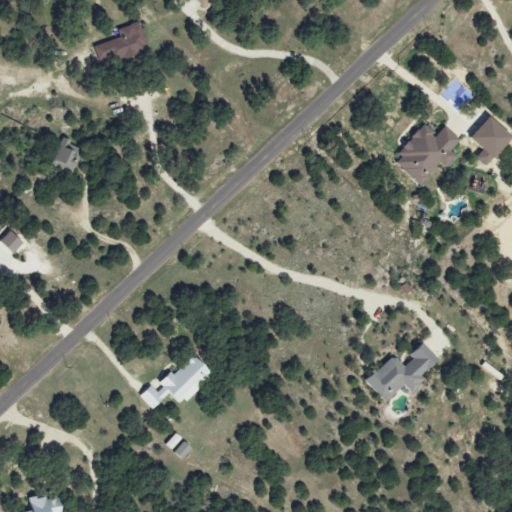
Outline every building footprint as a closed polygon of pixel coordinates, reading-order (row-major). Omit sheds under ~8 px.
[(117,37),(93,46),(100,66),(145,48),(135,22),(114,30),(117,37)] [(506,137),(483,116),(463,138),(478,151),(471,158),(480,166),(506,137)] [(456,139),(439,126),(432,135),(419,124),(388,162),(417,186),(435,163),(441,168),(451,156),(446,151),(456,139)] [(71,173),(80,147),(58,139),(49,165),(71,173)] [(361,382),(382,403),(398,386),(406,394),(421,380),(416,375),(432,358),(416,342),(404,354),(408,359),(399,368),(387,355),(361,382)] [(151,410),(166,395),(177,406),(208,376),(189,357),(170,375),(166,371),(155,383),(160,388),(155,392),(148,385),(137,396),(151,410)] [(179,438),(171,434),(164,446),(172,451),(179,438)] [(188,448),(181,442),(171,453),(179,459),(188,448)]
